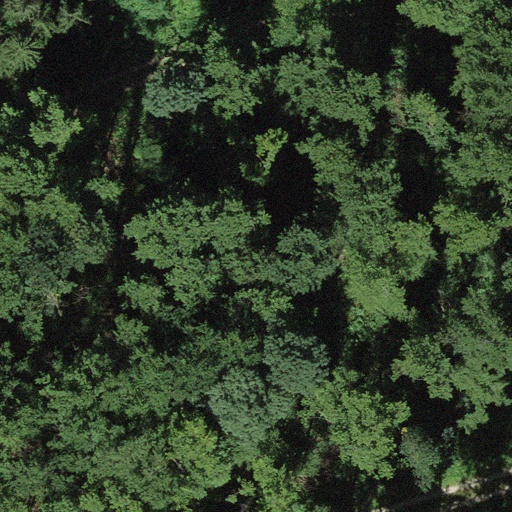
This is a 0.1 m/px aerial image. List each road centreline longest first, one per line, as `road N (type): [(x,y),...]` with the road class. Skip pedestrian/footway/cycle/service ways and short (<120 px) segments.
road 1 (track): [(0,128),(293,21),(397,0)]
road 2 (track): [(511,480),(394,511)]
